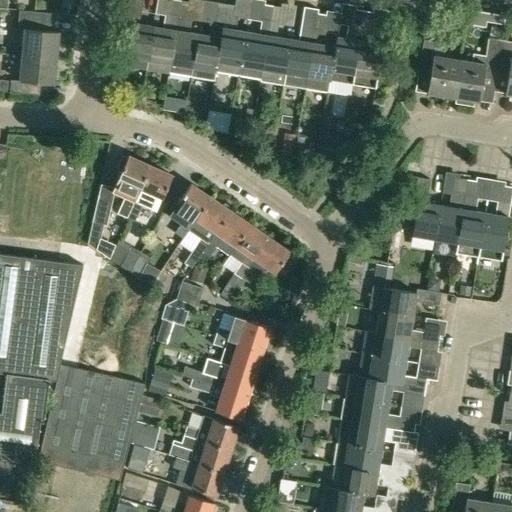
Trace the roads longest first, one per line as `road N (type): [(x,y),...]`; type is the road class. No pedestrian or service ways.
road 1 (residential): [(243,511),(320,268),(318,245)]
road 2 (residential): [(318,245),(302,225),(180,144),(84,122)]
road 3 (residential): [(511,138),(417,125),(318,245)]
road 4 (residential): [(419,511),(458,339),(509,317),(511,303)]
road 5 (residential): [(84,122),(95,0)]
